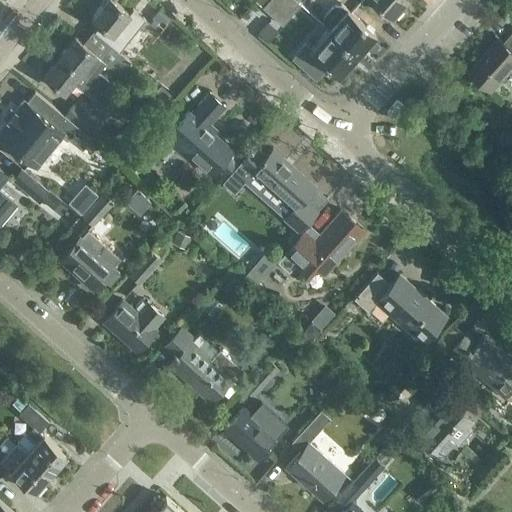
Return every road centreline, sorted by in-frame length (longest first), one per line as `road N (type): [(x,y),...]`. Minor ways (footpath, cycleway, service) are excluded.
road 1 (residential): [(511,289),(341,137)]
road 2 (residential): [(150,423),(0,281)]
road 3 (residential): [(341,137),(187,0)]
road 4 (residential): [(341,137),(462,0)]
road 5 (residential): [(251,511),(150,423)]
